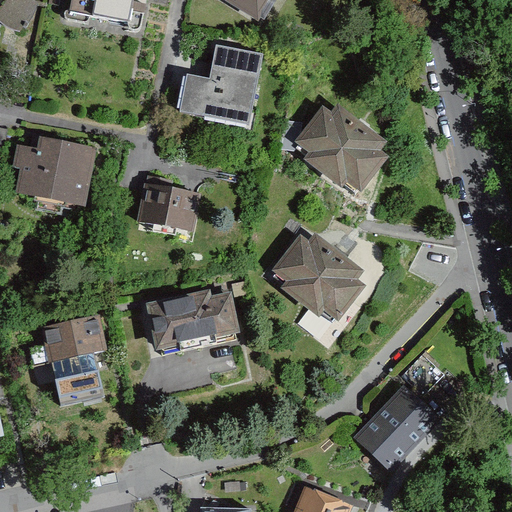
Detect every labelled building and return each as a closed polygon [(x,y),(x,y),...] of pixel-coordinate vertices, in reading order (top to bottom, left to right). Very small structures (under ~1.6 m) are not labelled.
[(43,4),(36,0),(17,0),(18,0),(16,0),(10,0),(0,16),(26,32),(43,4)] [(137,0),(75,0),(72,17),(132,29),(137,0)] [(275,0),(226,0),(262,22),(275,0)] [(265,55),(218,47),(212,80),(189,76),(182,113),(252,126),(265,55)] [(384,145),(341,113),(335,121),(326,114),(302,145),(317,156),(312,163),(343,186),(348,179),(363,190),(386,159),(378,153),(384,145)] [(95,151),(40,140),(38,152),(19,148),(15,167),(23,169),(18,192),(84,205),(95,151)] [(200,203),(147,193),(141,227),(193,237),(200,203)] [(362,274),(319,242),(313,250),(304,243),(280,275),(295,285),(289,292),(321,316),(326,309),(341,319),(364,288),(356,282),(362,274)] [(212,307),(154,319),(163,359),(241,342),(234,309),(213,313),(212,307)] [(98,314),(45,325),(51,356),(105,345),(98,314)] [(425,359),(406,379),(427,399),(446,379),(425,359)] [(442,424),(406,389),(353,444),(389,478),(442,424)] [(347,511),(350,507),(307,491),(299,511),(347,511)]
